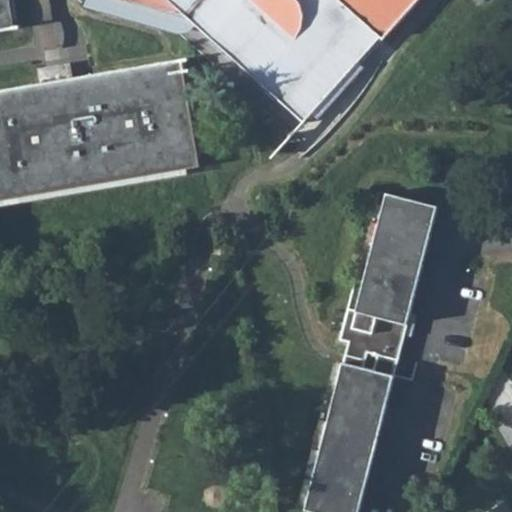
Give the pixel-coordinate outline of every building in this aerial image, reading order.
[(0,0),(0,32),(17,30),(22,29),(21,27),(16,27),(11,0),(0,0)] [(36,0),(45,53),(61,47),(52,0),(36,0)] [(124,0),(182,18),(187,19),(304,124),(378,38),(380,41),(416,0),(124,0)] [(184,60),(0,91),(0,203),(201,168),(184,60)] [(41,67),(44,79),(75,73),(73,60),(41,67)] [(367,353),(397,360),(436,206),(384,193),(359,296),(350,294),(338,342),(347,344),(344,356),(365,361),(367,353)] [(306,510),(313,511),(359,511),(394,375),(343,362),(306,510)]
